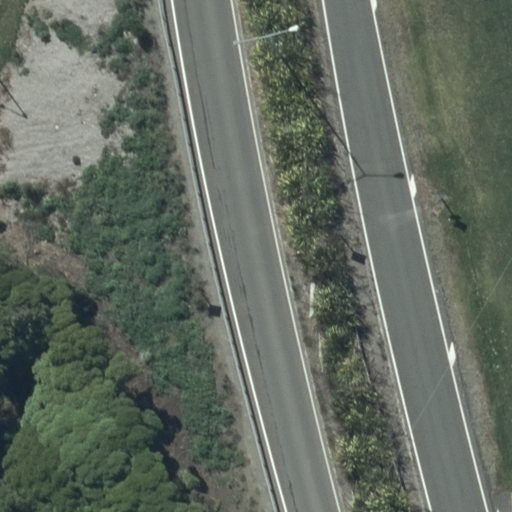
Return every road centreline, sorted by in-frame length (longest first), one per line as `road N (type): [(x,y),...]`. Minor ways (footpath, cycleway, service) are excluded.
road 1 (trunk): [(347,0),(461,511)]
road 2 (trunk): [(312,511),(236,195),(202,0)]
